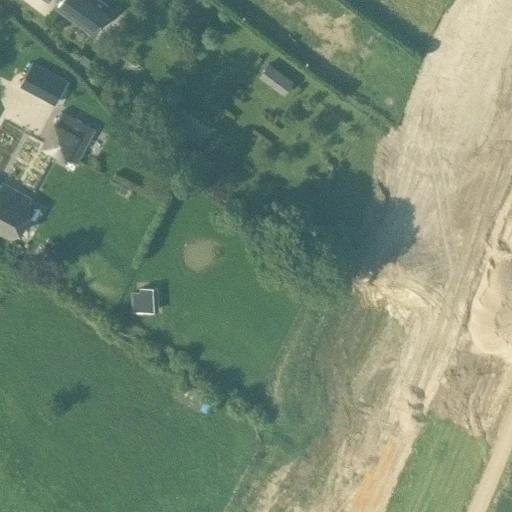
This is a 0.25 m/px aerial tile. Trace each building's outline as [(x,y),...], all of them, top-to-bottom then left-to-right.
[(48,0),(60,0),(57,5),(80,22),(80,23),(92,31),(109,7),(100,0),(48,0)] [(285,92),(295,80),(271,61),(261,74),(285,92)] [(78,162),(96,128),(62,110),(57,121),(55,120),(42,145),(67,158),(67,157),(78,162)] [(164,133),(194,155),(204,142),(173,120),(164,133)] [(0,228),(12,235),(31,198),(3,183),(2,186),(0,184),(0,228)]
